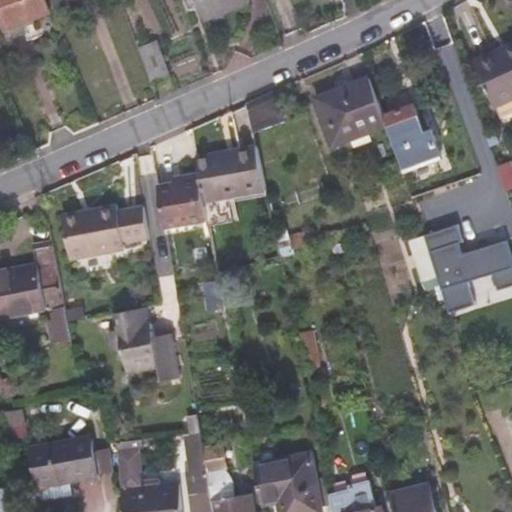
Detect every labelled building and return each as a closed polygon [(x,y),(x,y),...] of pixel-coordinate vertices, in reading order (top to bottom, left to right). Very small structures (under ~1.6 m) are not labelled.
[(0,0),(0,2),(9,28),(53,12),(48,0),(0,0)] [(186,0),(189,6),(198,4),(203,16),(245,0),(186,0)] [(158,49),(142,55),(156,91),(173,85),(158,49)] [(509,62),(481,74),(497,112),(511,104),(511,51),(506,54),(509,62)] [(478,67),(481,74),(509,62),(506,54),(478,67)] [(330,146),(387,127),(370,78),(314,95),(330,146)] [(277,99),(248,107),(255,139),(286,130),(277,99)] [(391,118),(410,173),(449,159),(440,134),(432,137),(421,107),(391,118)] [(207,207),(267,194),(257,150),(198,162),(202,180),(207,207)] [(511,191),(511,190),(511,164),(503,167),(511,191)] [(210,222),(207,207),(202,180),(160,187),(165,215),(167,230),(210,222)] [(150,237),(145,205),(119,210),(118,205),(64,214),(71,258),(125,248),(125,242),(150,237)] [(511,286),(511,256),(506,240),(463,254),(459,243),(463,242),(457,225),(424,236),(425,238),(441,286),(451,315),(477,306),(469,283),(494,274),(500,290),(511,286)] [(282,262),(311,253),(306,235),(288,241),(285,234),(277,237),(282,262)] [(441,286),(425,238),(413,243),(429,290),(441,286)] [(66,306),(54,242),(35,246),(38,267),(0,273),(0,304),(2,318),(66,306)] [(141,324),(151,323),(147,307),(138,309),(141,324)] [(138,309),(115,314),(118,330),(111,331),(115,352),(123,350),(127,373),(159,367),(163,382),(179,379),(171,335),(154,337),(151,323),(141,324),(138,309)] [(337,402),(358,398),(354,383),(334,386),(337,402)] [(202,431),(198,412),(182,414),(185,433),(202,431)] [(202,431),(185,433),(191,469),(208,466),(205,448),(202,431)] [(33,447),(41,505),(68,500),(66,483),(98,480),(93,437),(33,447)] [(241,442),(205,448),(208,466),(209,472),(245,465),(241,442)] [(308,461),(255,469),(261,502),(278,500),(280,511),(318,511),(318,508),(311,471),(308,461)] [(208,466),(191,469),(198,511),(215,511),(214,501),(209,472),(208,466)] [(325,476),(324,468),(311,471),(318,508),(330,506),(325,476)] [(330,506),(331,511),(382,511),(380,503),(374,505),(368,477),(350,480),(348,472),(325,476),(330,506)] [(394,500),(396,511),(436,511),(429,485),(393,494),(394,500)] [(214,501),(215,511),(255,511),(252,494),(214,501)] [(129,504),(129,511),(170,511),(169,500),(129,504)]
